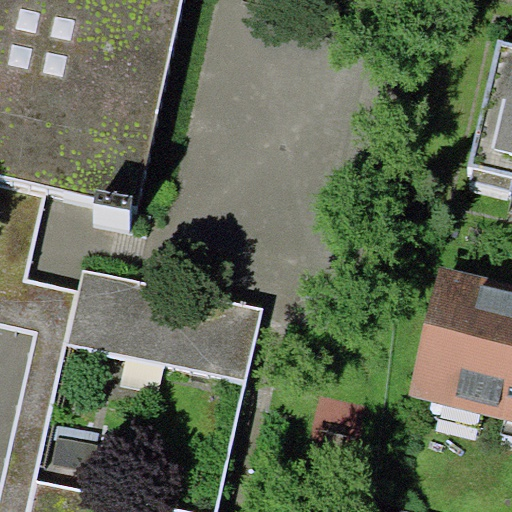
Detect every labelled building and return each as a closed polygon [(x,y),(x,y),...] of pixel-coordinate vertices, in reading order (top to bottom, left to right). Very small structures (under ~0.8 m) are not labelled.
[(183,0),(0,0),(0,192),(41,202),(133,222),(183,0)] [(511,55),(495,52),(466,178),(511,188),(511,55)] [(0,482),(0,511),(30,511),(78,300),(22,287),(41,202),(0,192),(0,337),(31,344),(0,482)] [(216,511),(261,315),(84,275),(78,300),(30,511),(216,511)] [(511,417),(511,301),(438,284),(413,395),(511,417)]
